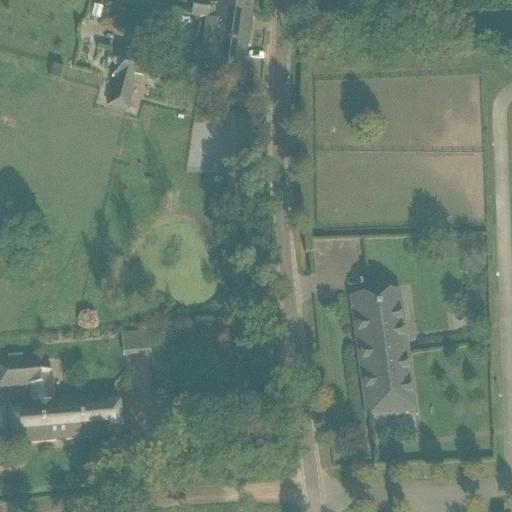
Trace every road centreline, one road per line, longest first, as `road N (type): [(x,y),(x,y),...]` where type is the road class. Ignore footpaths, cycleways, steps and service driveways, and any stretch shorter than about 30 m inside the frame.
road 1 (tertiary): [(314,511),(286,291),(275,127),(278,0)]
road 2 (track): [(44,511),(280,491),(312,498)]
